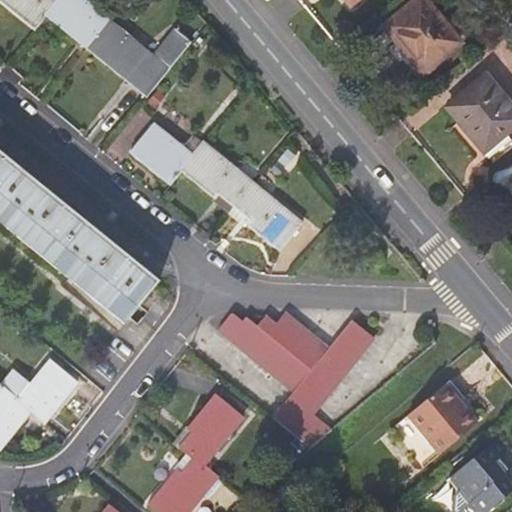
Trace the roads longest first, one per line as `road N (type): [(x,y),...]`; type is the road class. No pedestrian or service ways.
road 1 (residential): [(473,292),(230,0)]
road 2 (residential): [(215,282),(0,99)]
road 3 (residential): [(473,292),(389,301),(246,292),(215,282)]
road 4 (residential): [(64,473),(215,282)]
